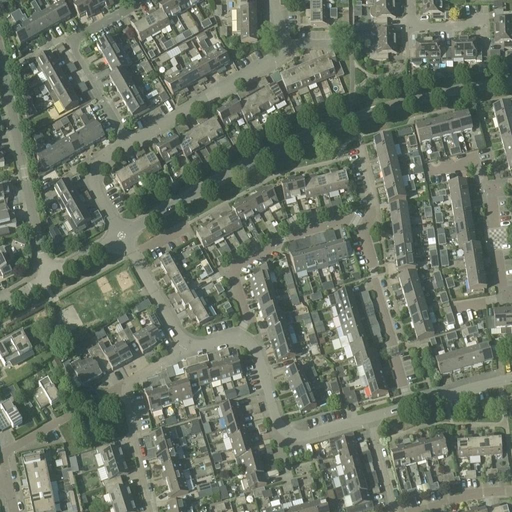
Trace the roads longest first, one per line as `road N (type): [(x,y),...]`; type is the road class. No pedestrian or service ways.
road 1 (residential): [(121,236),(309,136),(433,95),(511,81)]
road 2 (residential): [(45,280),(0,55)]
road 3 (residential): [(238,339),(239,262),(285,237),(347,221),(365,228)]
road 4 (residential): [(125,146),(70,41),(138,0)]
road 5 (residential): [(238,339),(252,347),(284,434),(299,438),(368,419)]
road 6 (residential): [(125,146),(280,57),(285,46)]
road 7 (residential): [(407,405),(360,238),(365,228)]
road 8 (residential): [(125,386),(149,511)]
road 9 (residential): [(121,236),(185,342)]
